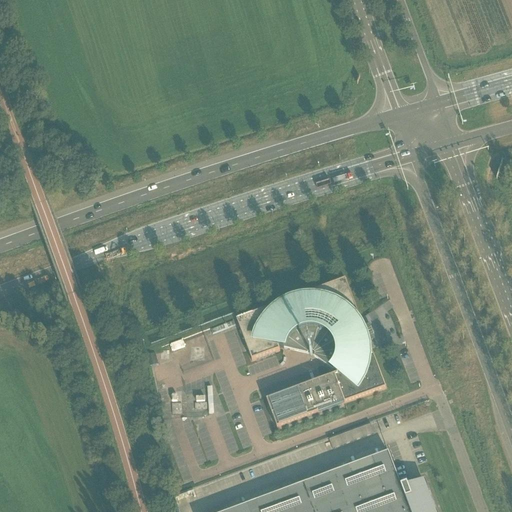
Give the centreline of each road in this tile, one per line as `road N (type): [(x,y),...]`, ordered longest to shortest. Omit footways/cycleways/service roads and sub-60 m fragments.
road 1 (unclassified): [(141,511),(0,89)]
road 2 (trunk): [(0,293),(409,156)]
road 3 (trunk): [(396,116),(0,247)]
road 4 (secondary): [(409,156),(511,429)]
road 5 (secondary): [(511,310),(452,144)]
road 6 (secondary): [(358,0),(396,116)]
road 7 (unclassified): [(482,511),(439,398)]
